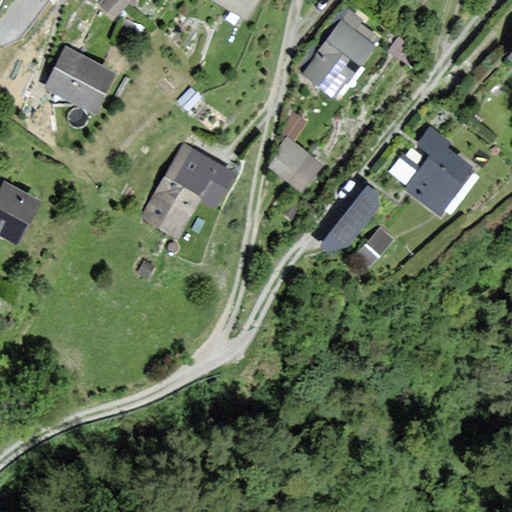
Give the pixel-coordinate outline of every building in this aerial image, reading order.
[(128,0),(107,0),(102,6),(112,17),(128,0)] [(251,0),(210,0),(241,18),(251,0)] [(370,47),(340,24),(301,75),(330,97),(342,81),(343,82),(370,47)] [(109,75),(65,51),(44,88),(89,113),(109,75)] [(446,144),(428,130),(416,145),(430,156),(404,189),(435,214),(468,172),(440,151),(446,144)] [(315,167),(286,143),(267,166),(296,190),(315,167)] [(229,176),(183,148),(142,216),(173,235),(196,197),(211,207),(229,176)] [(34,203),(2,185),(0,189),(0,237),(10,244),(34,203)] [(373,208),(371,195),(364,189),(318,247),(323,251),(342,247),(373,208)] [(391,240),(380,229),(356,254),(367,265),(391,240)]
